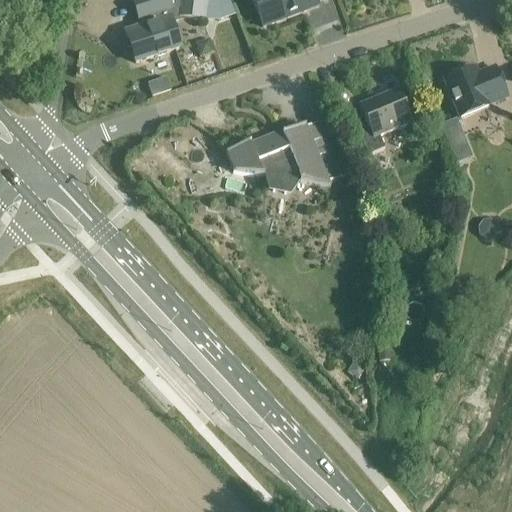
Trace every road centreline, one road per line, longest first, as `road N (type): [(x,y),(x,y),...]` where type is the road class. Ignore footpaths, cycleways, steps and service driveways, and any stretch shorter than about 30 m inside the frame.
road 1 (residential): [(56,174),(107,131),(489,0)]
road 2 (primary): [(365,511),(56,174)]
road 3 (primary): [(32,203),(325,511)]
road 4 (residential): [(33,149),(57,106),(68,0)]
